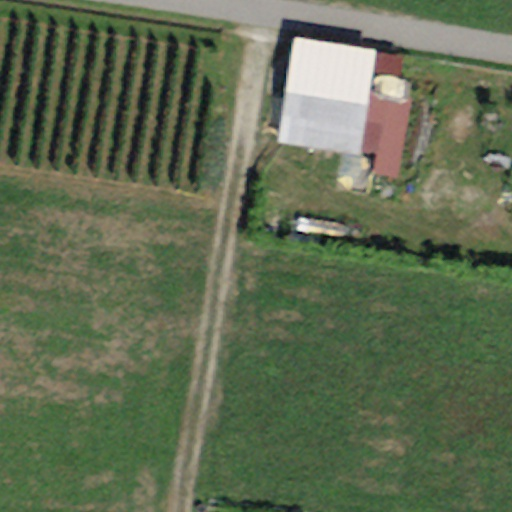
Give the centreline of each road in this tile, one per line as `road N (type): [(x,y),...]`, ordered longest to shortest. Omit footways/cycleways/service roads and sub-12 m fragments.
road 1 (track): [(257,19),(180,511)]
road 2 (track): [(511,54),(128,0)]
